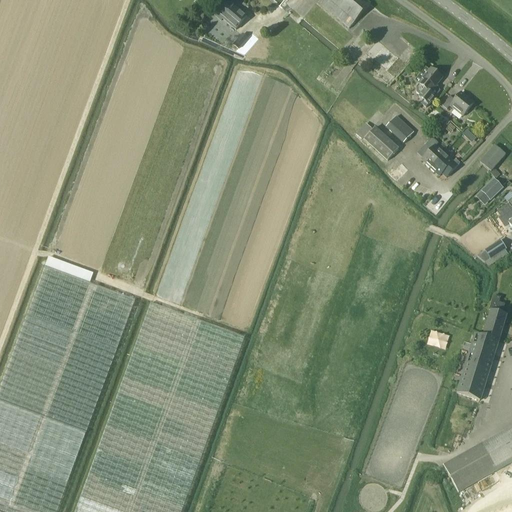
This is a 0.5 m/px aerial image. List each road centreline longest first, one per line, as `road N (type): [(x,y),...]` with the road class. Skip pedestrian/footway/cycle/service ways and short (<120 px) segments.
road 1 (unknown): [(0,340),(129,0)]
road 2 (residential): [(402,0),(511,93)]
